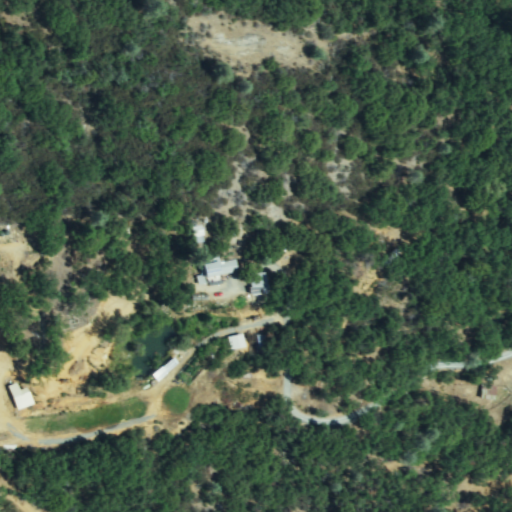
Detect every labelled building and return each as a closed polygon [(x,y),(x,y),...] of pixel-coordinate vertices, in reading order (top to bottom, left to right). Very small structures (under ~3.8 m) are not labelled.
[(189,227),(193,249),(203,247),(198,225),(189,227)] [(201,283),(202,259),(220,260),(219,284),(201,283)] [(252,275),(267,274),(268,296),(253,297),(252,275)] [(242,348),(240,334),(225,337),(228,350),(242,348)] [(256,352),(257,336),(270,337),(268,354),(256,352)] [(18,385),(21,391),(30,388),(35,405),(18,411),(10,387),(18,385)] [(479,399),(493,400),(494,386),(480,385),(479,399)]
